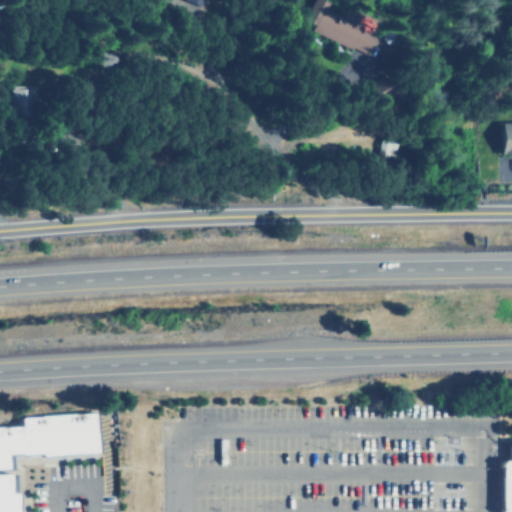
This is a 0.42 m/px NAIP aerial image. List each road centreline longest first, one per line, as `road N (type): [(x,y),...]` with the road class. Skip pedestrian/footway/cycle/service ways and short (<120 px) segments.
road 1 (residential): [(353,214),(288,147),(261,98),(219,59),(163,39),(118,45),(84,73),(73,116),(87,157),(117,181),(133,220)]
road 2 (motorway): [(511,263),(0,284)]
road 3 (tertiary): [(511,210),(0,229)]
road 4 (motorway): [(0,372),(511,353)]
